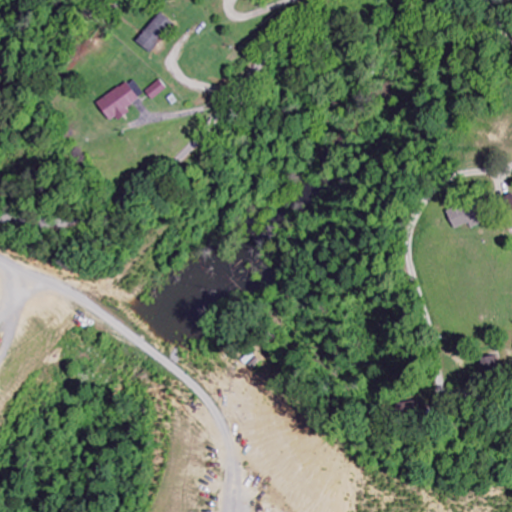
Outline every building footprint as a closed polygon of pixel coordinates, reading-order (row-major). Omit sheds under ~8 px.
[(137,41),(150,53),(174,25),(161,14),(137,41)] [(152,101),(167,89),(160,80),(145,92),(152,101)] [(110,124),(128,112),(126,109),(138,101),(127,83),(96,102),(110,124)] [(511,193),(503,198),(509,212),(511,210),(511,193)] [(446,215),(456,230),(468,223),(472,229),(486,221),(473,199),(446,215)]
